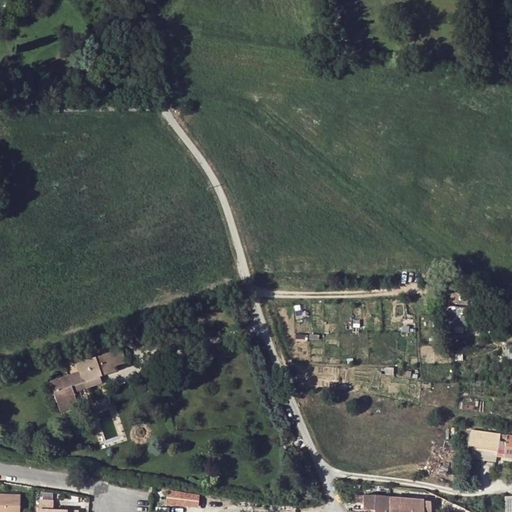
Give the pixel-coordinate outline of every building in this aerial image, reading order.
[(449,305),(450,323),(470,322),(469,304),(449,305)] [(169,318),(154,323),(159,335),(173,331),(169,318)] [(146,325),(133,329),(135,336),(138,343),(151,338),(146,325)] [(135,336),(133,329),(126,332),(128,339),(135,336)] [(502,356),(511,356),(511,342),(502,342),(502,356)] [(78,406),(74,392),(72,386),(100,377),(116,371),(114,366),(125,362),(121,349),(90,359),(77,363),(80,372),(50,381),(60,412),(78,406)] [(75,358),(77,363),(90,359),(89,353),(75,358)] [(72,386),(74,392),(102,383),(100,377),(72,386)] [(466,450),(471,451),(471,449),(496,453),(496,455),(511,457),(511,436),(507,436),(506,442),(499,441),(500,435),(470,430),(466,450)] [(471,449),(471,451),(470,458),(495,462),(496,455),(496,453),(471,449)] [(170,505),(203,505),(203,492),(170,492),(170,505)] [(0,511),(19,511),(20,494),(0,493),(0,511)] [(389,511),(389,499),(389,497),(375,496),(362,496),(362,511),(389,511)] [(511,496),(503,497),(504,511),(505,511),(511,511),(511,496)] [(393,497),(389,497),(389,499),(389,511),(423,511),(424,500),(393,497)] [(39,500),(38,511),(78,511),(79,511),(53,509),(53,500),(39,500)] [(454,505),(446,501),(441,511),(462,511),(453,508),(454,505)]
